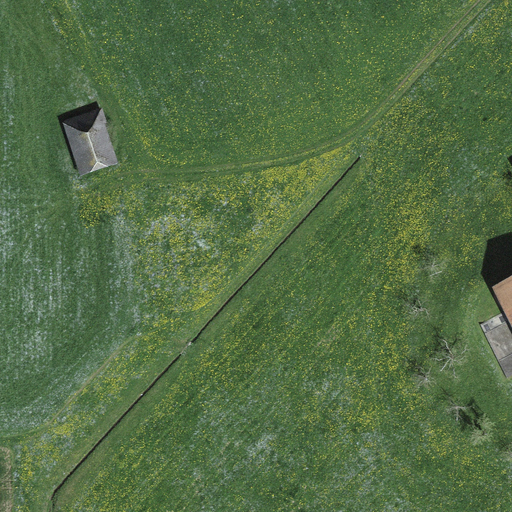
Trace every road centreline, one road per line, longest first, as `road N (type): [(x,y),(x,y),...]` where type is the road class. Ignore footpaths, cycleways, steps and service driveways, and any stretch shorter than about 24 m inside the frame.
road 1 (track): [(106,178),(203,177),(342,152)]
road 2 (track): [(342,152),(485,0)]
